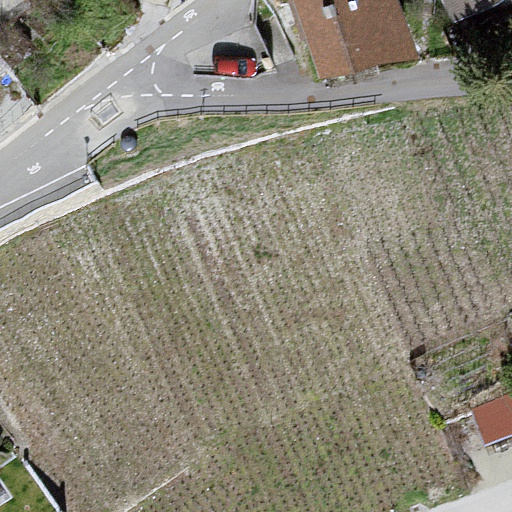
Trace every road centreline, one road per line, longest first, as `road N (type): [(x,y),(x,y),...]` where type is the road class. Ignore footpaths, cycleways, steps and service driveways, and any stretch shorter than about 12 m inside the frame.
road 1 (residential): [(89,93),(226,105),(511,89)]
road 2 (unclassified): [(222,0),(89,93)]
